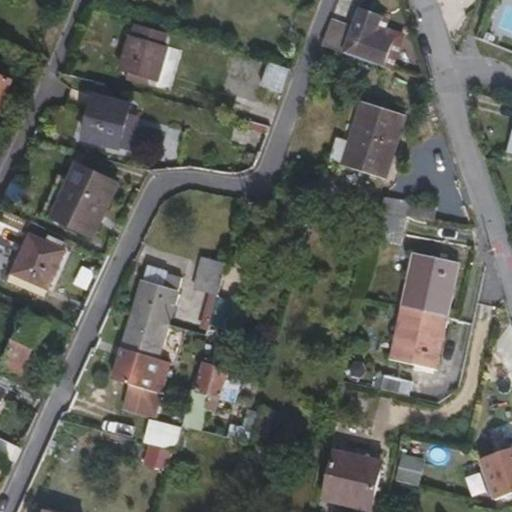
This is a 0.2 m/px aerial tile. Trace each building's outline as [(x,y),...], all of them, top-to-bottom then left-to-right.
[(0,0),(0,19),(14,25),(22,6),(7,0),(0,0)] [(374,33),(379,18),(360,10),(352,30),(328,21),(318,47),(382,67),(392,41),(374,33)] [(133,35),(168,42),(170,32),(135,25),(133,35)] [(158,44),(123,34),(121,43),(134,47),(129,63),(138,65),(135,74),(149,78),(158,44)] [(115,69),(127,72),(135,74),(138,65),(129,63),(134,47),(121,43),(115,69)] [(273,88),(281,65),(261,59),(253,82),(273,88)] [(0,100),(8,79),(0,75),(0,100)] [(116,149),(128,107),(93,97),(80,139),(116,149)] [(383,180),(404,116),(358,101),(344,143),(337,163),(336,165),(383,180)] [(511,121),(511,122),(503,152),(511,154),(511,121)] [(330,138),(323,159),(337,163),(344,143),(330,138)] [(93,233),(116,182),(75,163),(64,184),(71,187),(57,217),(93,233)] [(57,217),(71,187),(64,184),(50,214),(57,217)] [(410,205),(386,200),(383,211),(407,216),(410,205)] [(436,210),(410,205),(407,216),(408,216),(434,221),(436,210)] [(375,236),(401,242),(408,216),(407,216),(383,211),(381,211),(381,213),(375,236)] [(47,288),(63,250),(30,235),(13,272),(47,288)] [(432,369),(457,262),(417,253),(392,361),(432,369)] [(217,294),(226,263),(202,257),(193,289),(204,291),(217,294)] [(164,285),(143,279),(133,314),(167,324),(181,279),(168,274),(164,285)] [(207,331),(217,294),(204,291),(194,328),(207,331)] [(170,362),(157,358),(167,324),(133,314),(113,379),(132,385),(126,406),(155,415),(170,362)] [(44,326),(45,324),(26,316),(4,365),(23,373),(38,338),(49,343),(54,331),(44,326)] [(233,400),(241,373),(205,363),(197,389),(233,400)] [(407,398),(410,385),(383,378),(379,392),(407,398)] [(201,430),(209,403),(190,397),(182,425),(201,430)] [(154,420),(141,463),(169,471),(181,428),(154,420)] [(493,503),(511,496),(511,452),(480,463),(493,503)] [(336,454),(323,502),(347,507),(359,460),(336,454)] [(369,511),(370,511),(382,465),(359,460),(347,507),(369,511)]
